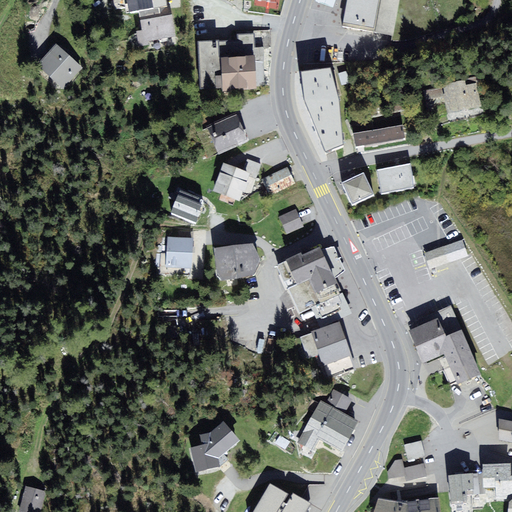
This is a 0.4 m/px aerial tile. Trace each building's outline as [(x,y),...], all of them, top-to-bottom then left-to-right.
[(127,0),(129,12),(139,10),(142,31),(136,32),(138,47),(149,45),(148,41),(175,36),(170,5),(167,6),(165,0),(127,0)] [(347,0),(343,26),(393,36),(399,0),(347,0)] [(219,40),(198,42),(201,89),(223,88),(223,92),(256,90),(256,85),(266,84),(263,46),(255,46),(254,33),(238,34),(238,40),(219,41),(219,40)] [(83,68),(56,44),(37,65),(63,89),(83,68)] [(301,71),(305,102),(339,97),(330,67),(301,71)] [(481,106),(476,83),(466,85),(465,79),(458,81),(464,110),(481,106)] [(464,110),(458,81),(442,84),(448,113),(464,110)] [(343,147),(339,97),(305,102),(326,154),(343,147)] [(239,119),(210,132),(221,155),(250,142),(239,119)] [(402,124),(353,133),(356,148),(405,139),(402,124)] [(224,163),(213,191),(240,201),(243,192),(246,193),(249,183),(247,182),(250,173),(224,163)] [(377,170),(381,194),(415,188),(411,163),(398,166),(377,170)] [(270,196),(295,184),(287,167),(262,179),(270,196)] [(354,177),(341,183),(352,207),(374,194),(364,172),(354,177)] [(204,199),(180,190),(170,214),(195,224),(201,211),(199,211),(204,199)] [(296,209),(280,216),(286,234),(303,227),(296,209)] [(192,269),(193,238),(168,237),(166,268),(192,269)] [(463,240),(424,254),(430,270),(468,256),(463,240)] [(218,272),(222,280),(254,276),(260,258),(253,244),(215,249),(218,272)] [(287,261),(276,266),(287,291),(331,270),(322,250),(320,246),(303,254),(302,252),(286,259),(287,261)] [(322,250),(331,270),(335,278),(340,273),(345,270),(334,247),(329,248),(322,250)] [(335,278),(331,270),(287,291),(298,314),(321,304),(328,318),(349,307),(335,278)] [(409,330),(416,347),(438,338),(446,334),(439,317),(409,330)] [(352,355),(339,321),(311,331),(312,334),(319,355),(323,366),(352,355)] [(462,330),(447,336),(446,334),(438,338),(445,355),(457,384),(480,375),(462,330)] [(319,355),(312,334),(300,338),(308,359),(319,355)] [(445,355),(438,338),(416,347),(424,364),(445,355)] [(339,411),(345,413),(352,399),(334,389),(326,404),(339,411)] [(326,404),(320,401),(298,443),(313,451),(319,440),(322,441),(339,411),(326,404)] [(345,413),(339,411),(322,441),(341,452),(358,421),(345,413)] [(511,421),(499,419),(500,440),(511,442),(511,421)] [(211,433),(200,434),(202,445),(190,448),(195,473),(220,466),(218,458),(240,441),(224,422),(211,433)] [(421,441),(404,445),(408,460),(425,456),(421,441)] [(404,468),(402,459),(396,460),(387,472),(388,479),(405,476),(407,476),(404,468)] [(424,463),(404,468),(407,476),(405,476),(406,481),(427,476),(424,463)] [(509,502),(511,498),(511,474),(511,464),(482,465),(483,487),(496,487),(496,502),(509,502)] [(461,474),(448,475),(451,505),(467,503),(466,489),(473,489),(473,474),(473,473),(461,474)] [(306,511),(312,503),(293,493),(287,504),(283,502),(288,493),(270,483),(253,511),(306,511)] [(40,511),(46,490),(25,485),(19,511),(24,511),(40,511)] [(441,511),(439,497),(406,502),(379,497),(374,511),(441,511)]
